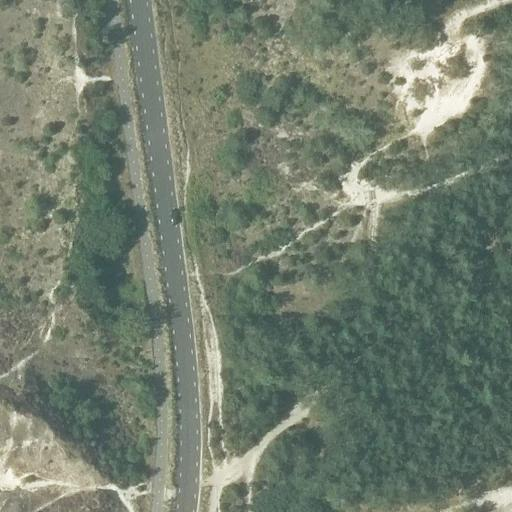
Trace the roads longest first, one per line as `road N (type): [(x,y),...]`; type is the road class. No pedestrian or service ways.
road 1 (unknown): [(213,511),(209,331),(185,243),(158,0)]
road 2 (tertiary): [(183,511),(188,421),(136,0)]
